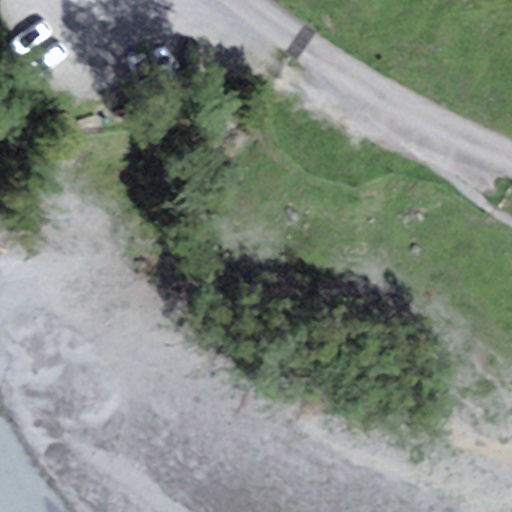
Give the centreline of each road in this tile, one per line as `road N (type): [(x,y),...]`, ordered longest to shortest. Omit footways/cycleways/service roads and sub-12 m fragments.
road 1 (unclassified): [(241,0),(429,126),(511,159)]
road 2 (track): [(97,0),(0,158)]
